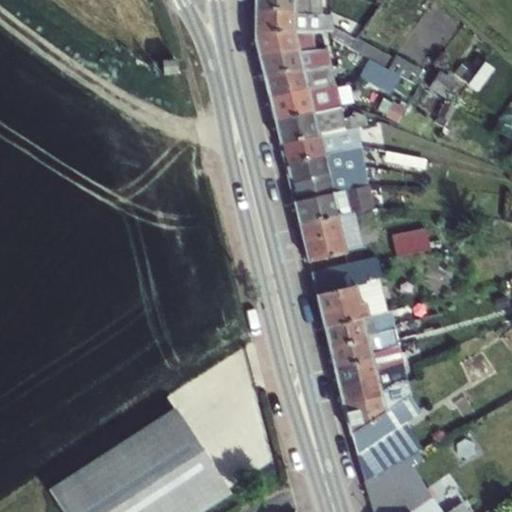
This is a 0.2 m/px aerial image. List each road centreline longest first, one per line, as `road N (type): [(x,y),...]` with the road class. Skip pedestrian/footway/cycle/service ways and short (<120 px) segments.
road 1 (secondary): [(334,511),(204,0)]
road 2 (track): [(235,130),(133,105),(0,13)]
